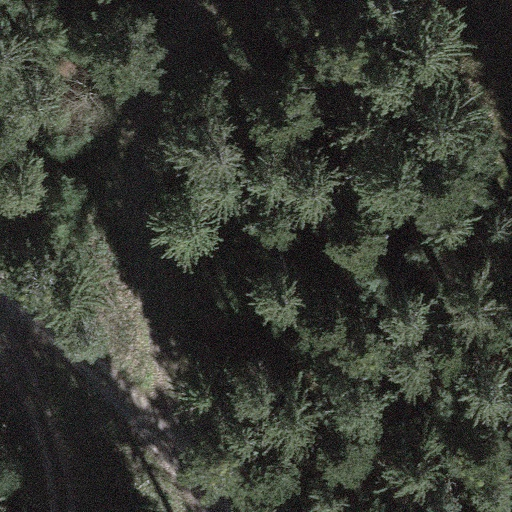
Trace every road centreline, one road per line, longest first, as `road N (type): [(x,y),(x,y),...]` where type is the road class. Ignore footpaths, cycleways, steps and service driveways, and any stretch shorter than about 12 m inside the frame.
road 1 (track): [(182,444),(146,271),(145,145),(163,73),(201,0)]
road 2 (track): [(0,289),(182,444),(225,511)]
road 3 (track): [(58,511),(37,397),(0,297)]
